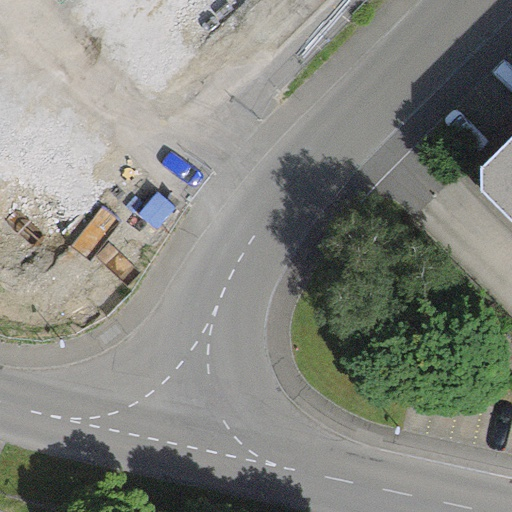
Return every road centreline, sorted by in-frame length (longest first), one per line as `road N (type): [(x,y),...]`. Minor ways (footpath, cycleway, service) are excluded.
road 1 (unclassified): [(471,0),(349,121),(250,237),(170,443)]
road 2 (unclassified): [(170,443),(486,511)]
road 3 (unclassified): [(0,404),(170,443)]
